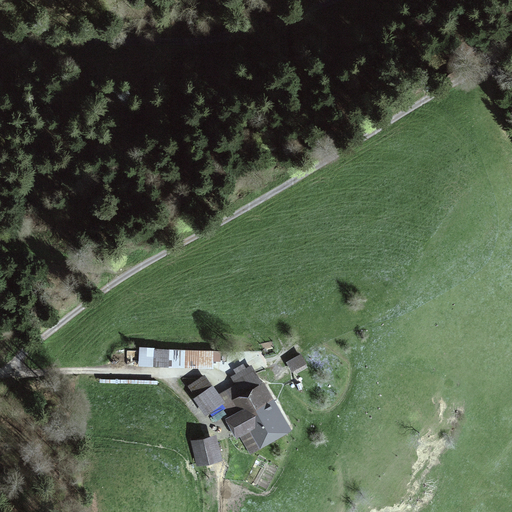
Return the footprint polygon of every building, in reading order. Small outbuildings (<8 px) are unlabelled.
[(213,353),(140,349),(139,363),(213,367),(213,353)] [(302,355),(287,364),(295,377),(310,368),(302,355)] [(250,453),(288,430),(250,368),(225,384),(234,398),(222,406),(250,453)] [(208,416),(225,403),(205,377),(188,390),(208,416)] [(215,436),(191,442),(197,468),(221,462),(215,436)]
